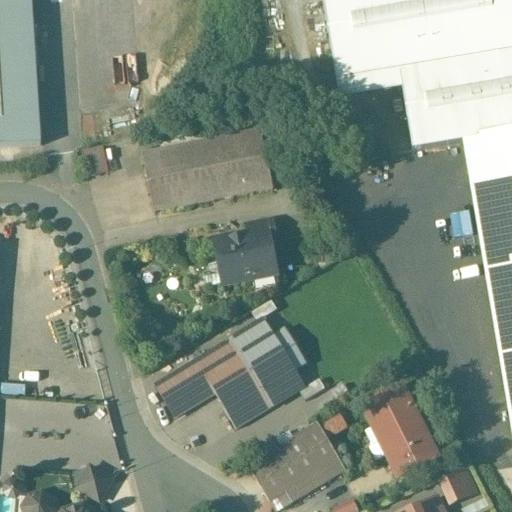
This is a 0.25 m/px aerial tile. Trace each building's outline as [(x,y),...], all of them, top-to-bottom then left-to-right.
[(0,0),(0,150),(41,148),(31,0),(0,0)] [(122,0),(123,10),(133,9),(132,0),(122,0)] [(511,0),(318,0),(337,108),(403,97),(412,153),(511,136),(511,0)] [(260,132),(141,155),(153,215),(272,192),(260,132)] [(85,151),(91,176),(112,172),(106,146),(85,151)] [(271,222),(246,227),(248,237),(214,244),(219,269),(224,270),(227,283),(222,284),(222,287),(252,281),(255,276),(273,273),(273,277),(276,276),(269,244),(275,242),(271,222)] [(270,411),(228,342),(194,363),(195,365),(214,396),(236,431),(270,411)] [(195,365),(156,389),(175,419),(214,396),(195,365)] [(437,460),(401,389),(362,408),(398,480),(437,460)] [(344,417),(328,426),(333,437),(350,428),(344,417)] [(317,427),(248,469),(269,504),(285,494),(292,505),(344,473),(317,427)] [(104,504),(116,480),(85,465),(73,489),(104,504)] [(451,506),(485,493),(474,465),(440,478),(451,506)] [(20,496),(20,490),(16,485),(10,485),(5,489),(5,495),(9,499),(15,500),(20,496)] [(42,495),(29,499),(22,510),(22,511),(55,511),(53,502),(42,495)] [(332,511),(361,511),(355,500),(333,511),(332,511)] [(442,511),(437,500),(410,511),(442,511)]
